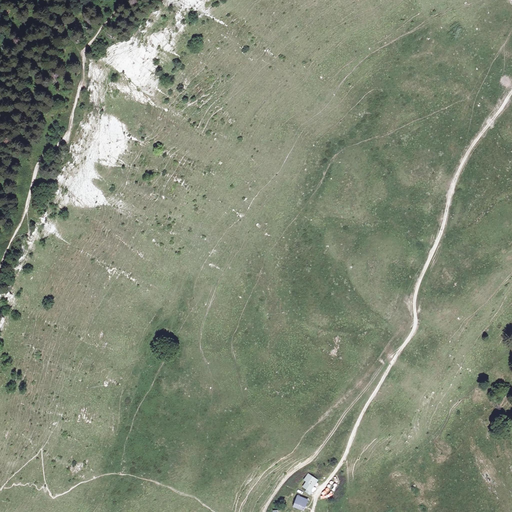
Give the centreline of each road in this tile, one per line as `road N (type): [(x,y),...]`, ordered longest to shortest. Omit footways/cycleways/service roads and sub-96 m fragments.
road 1 (track): [(511,91),(457,174),(414,299),(415,325),(397,353)]
road 2 (track): [(397,353),(311,511)]
road 3 (track): [(471,511),(466,470),(475,429),(483,415),(511,406)]
